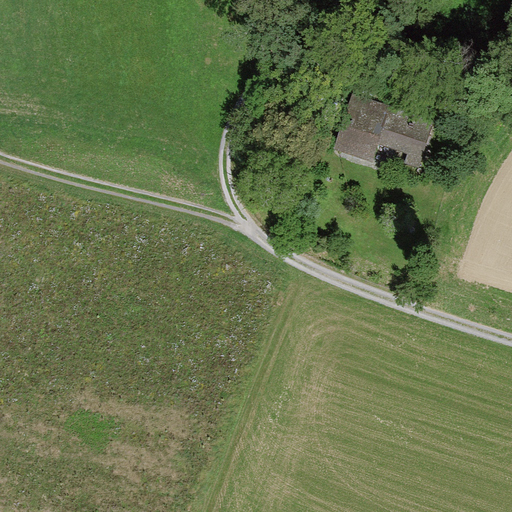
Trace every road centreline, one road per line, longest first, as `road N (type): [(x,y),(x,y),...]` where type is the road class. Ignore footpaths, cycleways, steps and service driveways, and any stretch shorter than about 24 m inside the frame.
road 1 (track): [(511,338),(367,293),(202,212),(0,158)]
road 2 (track): [(244,228),(219,158),(225,123),(307,16)]
